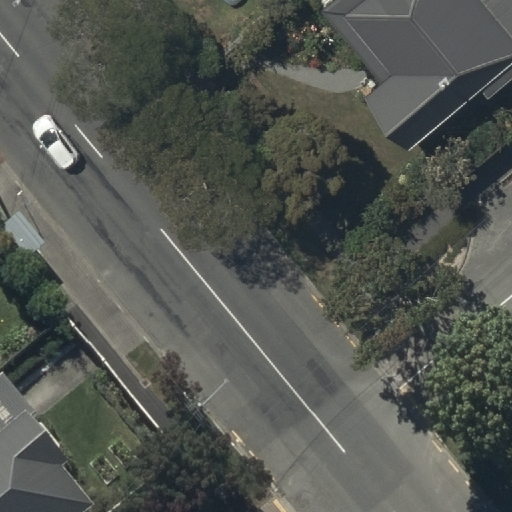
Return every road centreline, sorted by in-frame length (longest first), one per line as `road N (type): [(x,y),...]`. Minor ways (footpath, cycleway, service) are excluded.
road 1 (tertiary): [(0,32),(353,462)]
road 2 (residential): [(511,299),(397,392),(353,462)]
